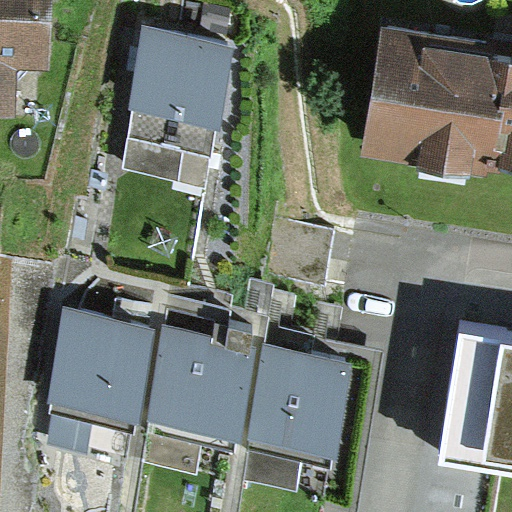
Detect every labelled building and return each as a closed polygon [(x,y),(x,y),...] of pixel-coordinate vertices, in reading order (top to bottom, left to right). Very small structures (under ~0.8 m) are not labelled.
[(38,0),(0,0),(0,86),(1,59),(36,61),(38,0)] [(222,36),(125,25),(112,143),(208,154),(222,36)] [(511,52),(370,35),(355,151),(480,167),(482,150),(511,153),(511,52)] [(345,342),(66,303),(53,390),(332,429),(345,342)] [(511,326),(464,319),(447,438),(511,447),(511,326)]
